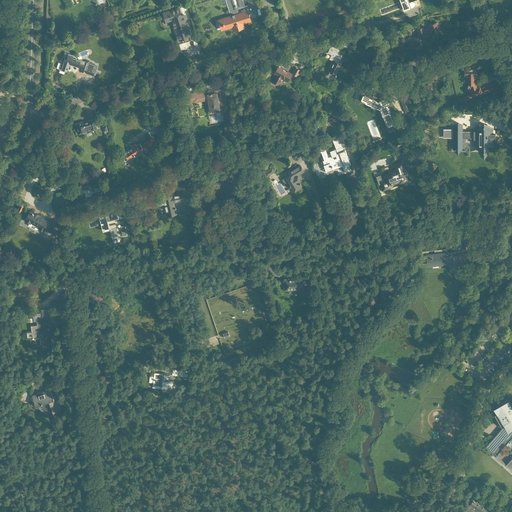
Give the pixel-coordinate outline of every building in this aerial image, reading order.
[(230,16),(222,19),(223,22),(223,23),(223,25),(224,24),(225,28),(232,26),(234,30),(243,27),(242,23),(246,22),(243,12),(239,13),(238,14),(236,9),(237,9),(245,6),(244,6),(242,0),(226,0),(231,16),(230,16)] [(399,0),(401,2),(402,1),(405,10),(411,8),(409,2),(407,0),(399,0)] [(189,35),(185,20),(186,20),(185,15),(182,16),(179,7),(179,8),(162,13),(165,22),(172,20),(173,24),(177,22),(179,28),(178,28),(180,35),(176,36),(178,42),(188,39),(187,36),(189,35)] [(423,27),(422,27),(417,29),(420,38),(426,36),(425,34),(432,32),(432,33),(439,31),(436,23),(429,25),(430,27),(424,29),(423,27)] [(105,27),(103,30),(110,34),(111,31),(112,29),(111,24),(109,24),(104,26),(105,27)] [(341,64),(338,62),(340,59),(341,59),(345,51),(344,52),(331,45),(327,53),(332,55),(330,59),(333,60),(327,73),(335,77),(336,75),(336,74),(341,64)] [(80,61),(72,58),(73,57),(70,56),(69,58),(65,56),(64,61),(62,69),(67,70),(67,68),(68,68),(69,63),(78,66),(80,61)] [(274,72),(277,74),(278,74),(273,82),(278,85),(281,79),(283,80),(284,78),(288,80),(291,74),(283,69),(284,68),(281,66),(284,61),(280,59),(277,64),(278,65),(274,72)] [(81,63),(80,67),(83,68),(82,71),(81,71),(81,72),(85,73),(85,72),(92,74),(93,71),(94,69),(96,69),(97,65),(88,62),(88,61),(85,60),(85,61),(84,64),(81,63)] [(292,73),(297,76),(300,70),(295,67),(292,73)] [(476,69),(464,69),(464,75),(467,75),(467,84),(466,86),(466,88),(467,90),(468,91),(470,94),(471,96),(482,92),(481,91),(482,90),(482,89),(481,89),(480,86),(477,87),(475,84),(475,74),(476,74),(476,69)] [(192,93),(185,94),(187,102),(193,101),(194,102),(208,100),(209,107),(212,106),(213,112),(219,110),(217,97),(216,93),(214,93),(214,91),(200,93),(199,92),(192,93)] [(359,99),(370,104),(377,107),(380,109),(386,124),(388,130),(389,129),(394,127),(395,128),(393,122),(390,114),(391,114),(387,104),(390,103),(389,103),(387,98),(389,97),(389,96),(378,100),(377,100),(376,100),(378,98),(378,97),(373,95),(372,98),(371,97),(368,96),(361,93),(361,94),(362,94),(359,99)] [(405,97),(400,99),(405,111),(408,110),(405,102),(406,101),(405,97)] [(206,107),(198,107),(198,116),(206,116),(206,107)] [(323,121),(324,125),(325,124),(326,127),(331,126),(330,122),(340,120),(339,117),(336,118),(336,117),(329,118),(330,119),(323,121)] [(76,124),(77,128),(78,130),(80,129),(81,133),(86,132),(86,131),(91,129),(91,130),(97,128),(94,118),(88,120),(88,122),(84,123),(83,121),(76,124)] [(445,130),(445,136),(449,136),(449,138),(453,138),(453,145),(462,145),(462,138),(469,138),(474,138),(474,140),(474,147),(479,146),(479,153),(487,153),(487,146),(495,138),(487,138),(486,126),(478,126),(478,128),(474,128),(474,131),(469,131),(462,131),(462,129),(462,125),(453,125),(453,128),(453,129),(453,130),(449,130),(445,130)] [(146,147),(148,151),(155,147),(156,144),(152,141),(154,137),(150,135),(147,142),(144,144),(146,147)] [(170,144),(172,151),(179,148),(176,142),(170,144)] [(134,156),(139,153),(141,151),(144,149),(140,143),(136,145),(135,144),(131,147),(132,148),(124,153),(128,159),(134,155),(134,156)] [(323,144),(317,146),(320,153),(321,152),(324,160),(323,160),(324,164),(323,165),(325,170),(332,168),(331,164),(340,160),(344,172),(351,170),(348,164),(350,164),(345,150),(343,150),(342,146),(336,149),(337,153),(337,154),(335,148),(330,150),(331,154),(332,156),(328,157),(327,155),(325,149),(323,144)] [(380,183),(378,184),(379,184),(380,183),(382,189),(388,187),(386,182),(390,181),(391,183),(392,183),(391,180),(398,178),(399,181),(399,182),(400,181),(400,180),(406,179),(405,176),(406,175),(406,174),(407,174),(407,173),(405,174),(403,167),(405,167),(404,166),(403,166),(401,159),(406,157),(404,153),(394,156),(393,156),(393,157),(394,156),(396,163),(394,164),(395,168),(394,168),(394,169),(387,171),(388,173),(384,174),(383,174),(385,178),(381,179),(381,180),(379,181),(380,183)] [(233,173),(240,171),(236,160),(229,162),(233,173)] [(289,186),(292,192),(301,186),(300,184),(300,183),(300,182),(299,182),(298,181),(300,180),(297,175),(304,171),(300,165),(290,171),(292,173),(286,177),(288,180),(284,182),(287,187),(288,186),(288,187),(289,186)] [(275,171),(272,167),(264,172),(267,176),(275,171)] [(214,179),(215,184),(223,183),(228,198),(234,196),(231,184),(232,184),(231,177),(214,179)] [(94,183),(76,188),(77,193),(80,192),(81,192),(81,193),(82,193),(83,192),(83,191),(82,191),(82,190),(84,190),(86,195),(88,196),(89,196),(90,195),(91,195),(90,193),(97,191),(94,183)] [(162,200),(157,201),(158,205),(164,204),(166,213),(167,212),(168,216),(176,214),(175,208),(176,208),(176,207),(175,207),(174,201),(176,201),(185,199),(183,193),(163,198),(163,199),(162,200)] [(99,214),(88,217),(90,226),(98,224),(98,223),(101,222),(103,231),(109,229),(107,221),(118,218),(116,210),(116,209),(105,212),(104,209),(98,211),(99,214)] [(30,211),(25,219),(30,222),(31,221),(40,226),(39,227),(44,230),(46,225),(52,229),(54,234),(60,232),(55,220),(49,222),(38,216),(38,214),(34,212),(34,213),(30,211)] [(426,257),(427,262),(428,262),(428,264),(436,264),(440,263),(445,263),(448,263),(447,257),(453,256),(453,258),(455,271),(455,273),(460,273),(459,266),(466,265),(466,264),(464,253),(451,254),(451,252),(451,251),(447,252),(446,248),(434,250),(435,253),(429,254),(428,251),(429,251),(429,250),(422,251),(422,254),(422,255),(427,254),(427,257),(426,257)] [(284,281),(284,282),(285,286),(288,286),(289,289),(300,288),(301,294),(308,293),(306,279),(300,280),(300,281),(293,282),(293,278),(284,279),(285,281),(284,281)] [(386,287),(390,291),(392,289),(394,291),(400,285),(394,279),(386,287)] [(26,332),(27,337),(27,338),(41,336),(41,341),(40,341),(41,343),(42,343),(42,346),(52,345),(51,331),(52,331),(49,331),(48,326),(50,326),(49,313),(49,310),(42,311),(43,321),(41,321),(41,319),(37,319),(37,324),(30,325),(31,331),(26,332)] [(188,377),(189,371),(173,368),(172,374),(188,377)] [(150,376),(149,382),(153,383),(153,387),(162,388),(162,391),(167,392),(172,393),(173,381),(168,380),(169,380),(169,379),(169,374),(159,373),(158,377),(150,376)] [(50,389),(32,396),(35,405),(38,404),(39,407),(41,409),(43,410),(45,411),(47,411),(50,411),(52,410),(53,412),(60,410),(56,398),(54,399),(50,389)] [(501,406),(498,403),(497,403),(499,405),(496,406),(498,411),(495,413),(503,426),(506,424),(509,429),(511,427),(511,403),(511,404),(509,399),(502,403),(503,405),(501,406)] [(472,501),(466,510),(469,511),(472,511),(473,511),(492,511),(493,511),(488,508),(488,509),(477,501),(477,500),(473,497),(471,500),(472,501)]
